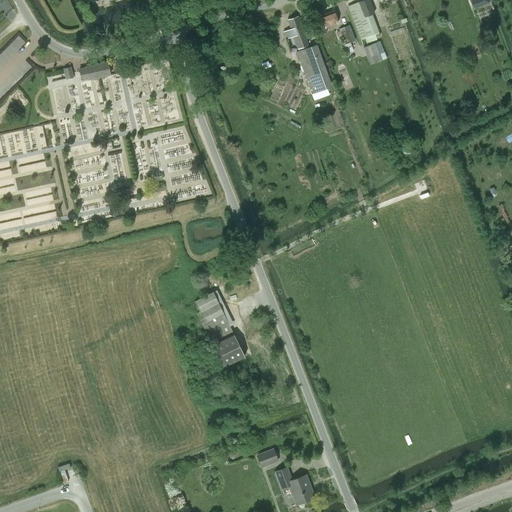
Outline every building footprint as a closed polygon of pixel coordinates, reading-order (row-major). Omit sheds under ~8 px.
[(361,39),(379,32),(372,15),(374,14),(368,0),(364,0),(348,7),(361,39)] [(470,0),(473,9),(474,9),(489,3),(487,0),(470,0)] [(320,19),(313,22),(318,36),(326,32),(325,28),(338,23),(333,11),(326,14),(324,13),(321,14),(320,16),(319,16),(320,19)] [(298,49),(308,45),(298,17),(288,20),(291,29),(283,32),(286,39),(293,36),(298,49)] [(485,23),(484,23),(486,30),(487,29),(492,28),(493,28),(490,21),(489,22),(485,23)] [(346,44),(355,40),(349,26),(340,29),(346,44)] [(371,64),(381,59),(375,43),(364,48),(371,64)] [(311,47),(297,53),(311,94),(314,100),(329,95),(326,89),(311,47)] [(89,79),(109,75),(107,62),(86,67),(86,68),(79,69),(82,80),(89,79)] [(66,78),(73,77),(71,71),(71,68),(64,69),(66,78)] [(199,311),(196,313),(223,367),(244,356),(213,291),(194,300),(199,311)] [(277,460),(273,449),(257,455),(261,466),(277,460)] [(275,471),(279,480),(281,488),(289,485),(296,504),(312,498),(307,485),(309,484),(305,475),(291,480),(286,467),(275,471)]
